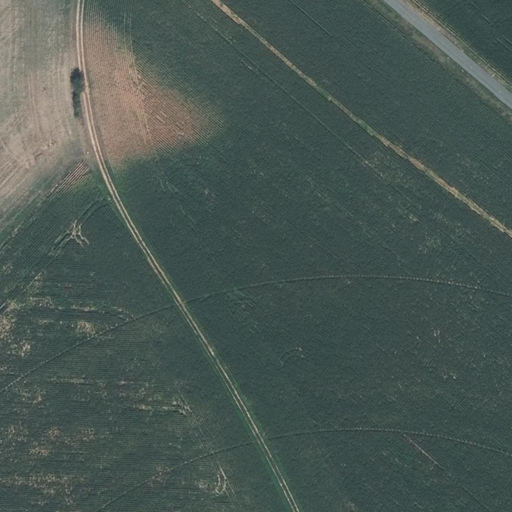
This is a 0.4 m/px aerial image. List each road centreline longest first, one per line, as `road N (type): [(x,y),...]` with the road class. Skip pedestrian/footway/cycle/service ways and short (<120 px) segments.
road 1 (track): [(297,511),(270,450),(103,181),(82,90),(78,0)]
road 2 (tertiary): [(384,0),(511,108)]
